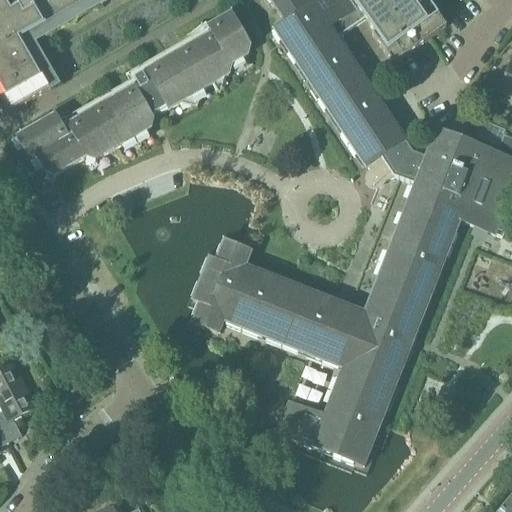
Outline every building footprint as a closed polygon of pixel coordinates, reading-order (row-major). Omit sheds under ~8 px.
[(95,0),(0,0),(0,111),(4,118),(50,91),(21,41),(43,28),(44,29),(95,0)] [(365,22),(349,0),(267,0),(284,27),(274,34),(366,173),(368,171),(378,188),(394,181),(415,188),(364,317),(244,270),(250,255),(224,245),(217,263),(209,260),(191,305),(199,308),(192,326),(218,336),(222,325),(343,372),(324,420),(289,406),(276,437),(363,470),(460,224),(502,240),(511,215),(511,163),(436,134),(425,161),(412,156),(336,43),(365,22)] [(349,0),(365,22),(374,35),(371,38),(393,68),(446,30),(424,0),(349,0)] [(231,18),(208,30),(207,31),(211,37),(177,57),(136,80),(133,82),(139,92),(136,94),(133,90),(68,132),(72,138),(67,141),(54,119),(15,141),(25,158),(35,160),(44,177),(54,179),(86,161),(95,164),(149,133),(152,123),(150,120),(156,116),(160,117),(167,113),(168,114),(228,79),(231,69),(247,60),(249,50),(231,18)] [(511,56),(497,97),(511,102),(511,56)] [(511,141),(503,138),(499,150),(511,154),(511,141)] [(0,374),(0,408),(4,416),(0,418),(0,435),(6,448),(20,441),(11,423),(34,412),(13,372),(11,373),(9,369),(0,374)] [(511,511),(511,500),(502,511),(511,511)]
